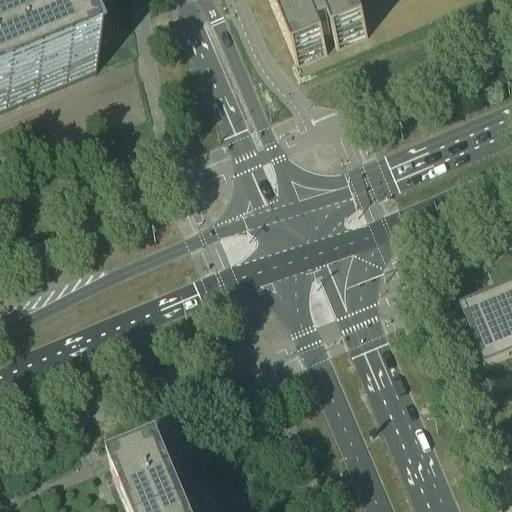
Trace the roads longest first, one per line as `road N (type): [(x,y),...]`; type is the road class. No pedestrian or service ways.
road 1 (tertiary): [(0,390),(229,283),(282,267)]
road 2 (tertiary): [(268,219),(209,236),(0,327)]
road 3 (secondary): [(437,511),(322,254)]
road 4 (secondary): [(282,267),(378,511)]
road 5 (residential): [(299,210),(222,34),(191,0)]
road 6 (residential): [(189,0),(268,219)]
road 7 (secondary): [(511,126),(299,210)]
road 8 (secondary): [(322,254),(511,179)]
